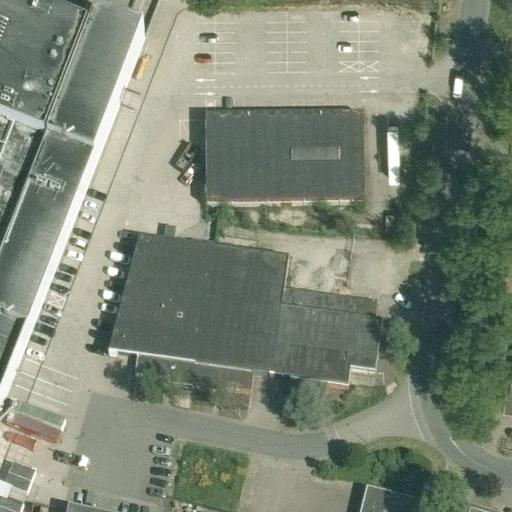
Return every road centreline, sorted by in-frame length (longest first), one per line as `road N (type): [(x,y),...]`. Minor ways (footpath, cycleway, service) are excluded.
road 1 (unclassified): [(431,406),(475,0)]
road 2 (unclassified): [(431,406),(308,447),(97,408)]
road 3 (unknown): [(97,408),(0,498)]
